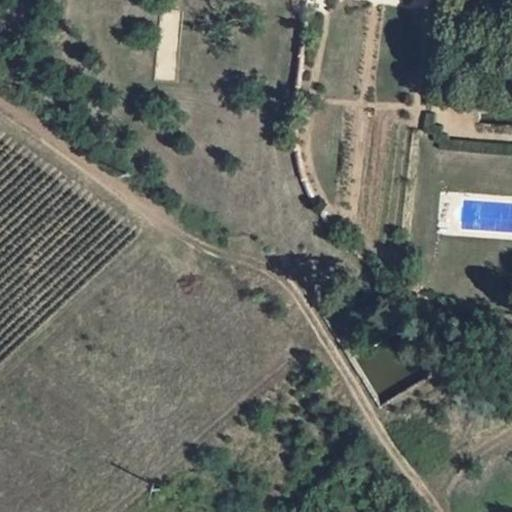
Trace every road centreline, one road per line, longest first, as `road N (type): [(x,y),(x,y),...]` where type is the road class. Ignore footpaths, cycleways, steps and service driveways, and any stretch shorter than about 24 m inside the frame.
road 1 (track): [(0,102),(216,246),(286,267),(319,335),(437,511)]
road 2 (track): [(110,511),(319,335)]
